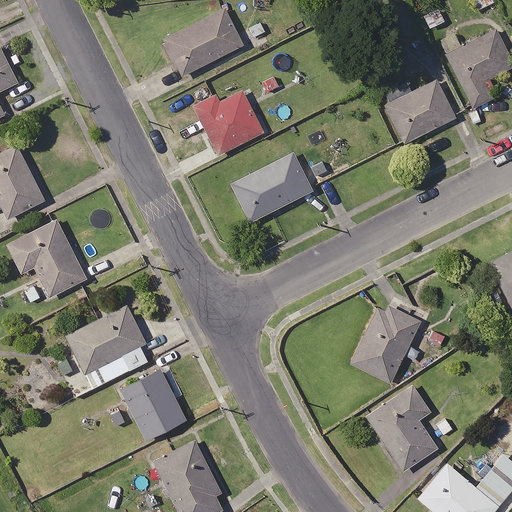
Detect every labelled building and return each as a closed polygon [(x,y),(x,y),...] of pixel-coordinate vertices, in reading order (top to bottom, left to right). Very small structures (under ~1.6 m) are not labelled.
[(494,1),(493,0),(468,0),(475,11),(494,1)] [(446,17),(439,4),(419,15),(426,28),(446,17)] [(243,44),(223,5),(158,38),(169,61),(172,59),(180,76),(243,44)] [(269,30),(263,17),(245,26),(252,38),(269,30)] [(443,53),(470,108),(492,97),(483,79),(511,64),(511,60),(495,27),(443,53)] [(0,47),(0,114),(4,113),(0,105),(0,89),(17,81),(0,47)] [(279,87),(272,73),(256,80),(262,94),(279,87)] [(389,101),(384,104),(403,143),(455,117),(435,76),(411,87),(407,79),(383,91),(389,101)] [(216,92),(191,104),(216,154),(264,131),(242,86),(219,98),(216,92)] [(16,141),(0,149),(0,205),(7,218),(45,198),(16,141)] [(292,149),(228,182),(247,220),(312,188),(292,149)] [(56,217),(5,242),(20,273),(33,266),(48,296),(86,277),(56,217)] [(511,247),(486,261),(511,310),(511,247)] [(34,284),(24,289),(30,301),(40,296),(34,284)] [(126,302),(64,333),(83,373),(146,342),(126,302)] [(383,310),(376,306),(348,361),(389,381),(420,319),(387,302),(383,310)] [(444,336),(432,330),(427,339),(439,345),(444,336)] [(185,418),(159,366),(118,387),(144,438),(185,418)] [(429,410),(411,383),(365,414),(402,468),(436,445),(418,418),(429,410)] [(118,409),(110,414),(116,425),(124,420),(118,409)] [(444,418),(435,425),(442,434),(451,427),(444,418)] [(221,490),(193,436),(151,459),(178,511),(212,511),(222,507),(215,494),(221,490)] [(490,511),(511,486),(511,459),(503,452),(475,485),(445,460),(415,496),(433,511),(490,511)]
